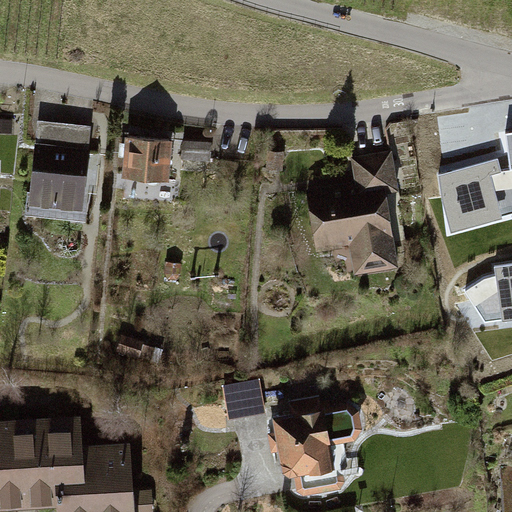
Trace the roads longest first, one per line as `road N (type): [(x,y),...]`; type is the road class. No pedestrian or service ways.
road 1 (residential): [(0,70),(280,116),(485,91),(506,63)]
road 2 (unclassified): [(506,63),(270,0)]
